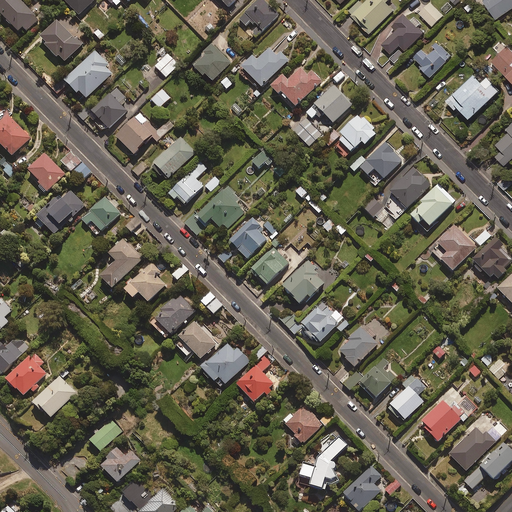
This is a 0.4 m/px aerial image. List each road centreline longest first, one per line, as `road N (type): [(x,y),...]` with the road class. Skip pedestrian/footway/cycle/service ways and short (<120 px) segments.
road 1 (residential): [(0,57),(451,511)]
road 2 (unclassified): [(300,0),(511,217)]
